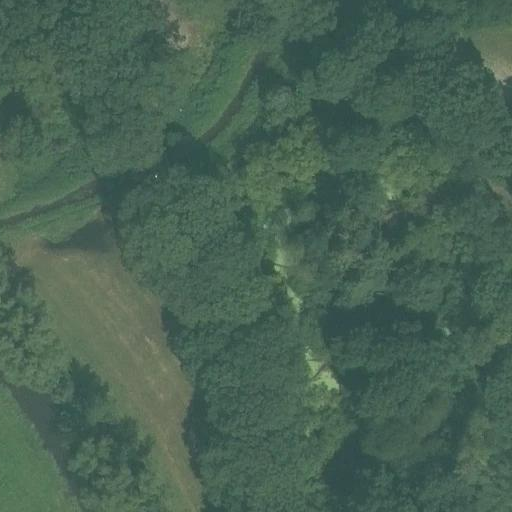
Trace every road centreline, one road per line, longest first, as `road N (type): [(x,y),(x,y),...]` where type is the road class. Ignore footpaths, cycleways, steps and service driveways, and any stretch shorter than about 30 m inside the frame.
road 1 (unclassified): [(259,511),(246,389),(231,334),(152,147),(115,0)]
road 2 (unclassified): [(511,152),(260,0)]
